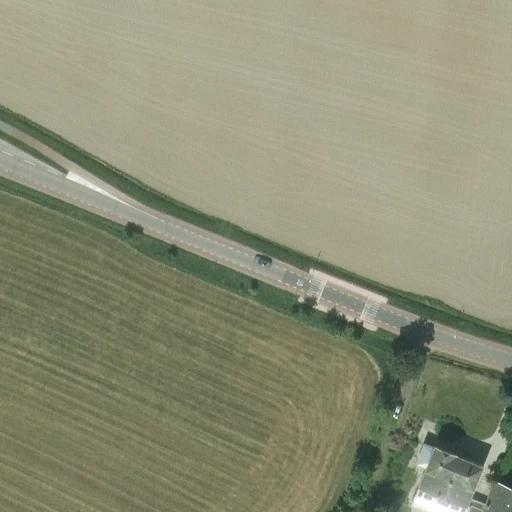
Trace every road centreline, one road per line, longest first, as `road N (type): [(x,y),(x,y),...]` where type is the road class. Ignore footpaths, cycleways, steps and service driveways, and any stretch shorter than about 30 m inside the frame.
road 1 (secondary): [(511,361),(117,209)]
road 2 (secondary): [(0,160),(117,209)]
